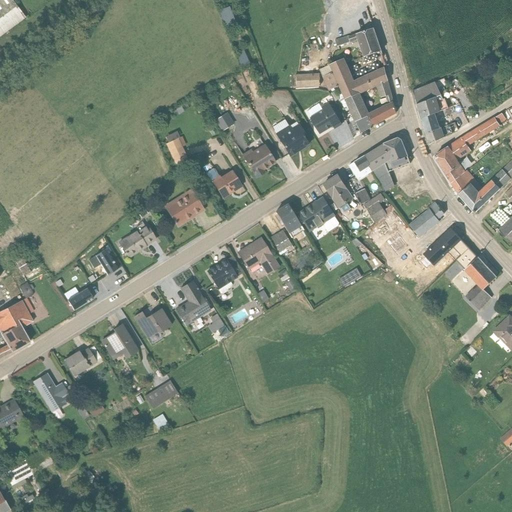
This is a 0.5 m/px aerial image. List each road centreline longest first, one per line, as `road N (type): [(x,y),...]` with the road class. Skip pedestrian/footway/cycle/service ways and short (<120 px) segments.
road 1 (tertiary): [(0,371),(410,121)]
road 2 (secondary): [(511,268),(440,192),(421,155)]
road 3 (secondary): [(377,0),(410,121)]
